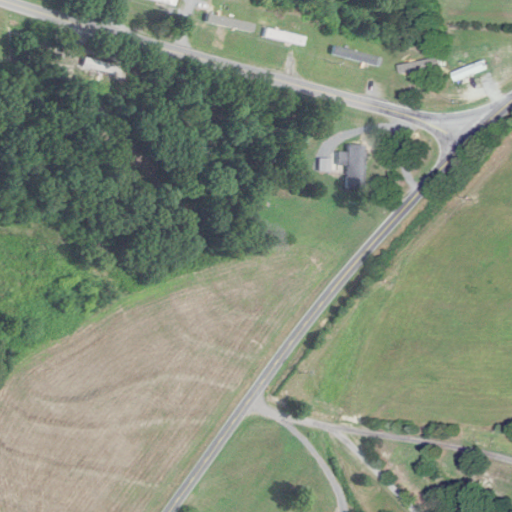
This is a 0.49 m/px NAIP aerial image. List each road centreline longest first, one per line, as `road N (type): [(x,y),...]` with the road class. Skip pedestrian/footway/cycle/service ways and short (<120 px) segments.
road 1 (residential): [(171,511),(381,240),(511,112)]
road 2 (residential): [(3,0),(482,139)]
